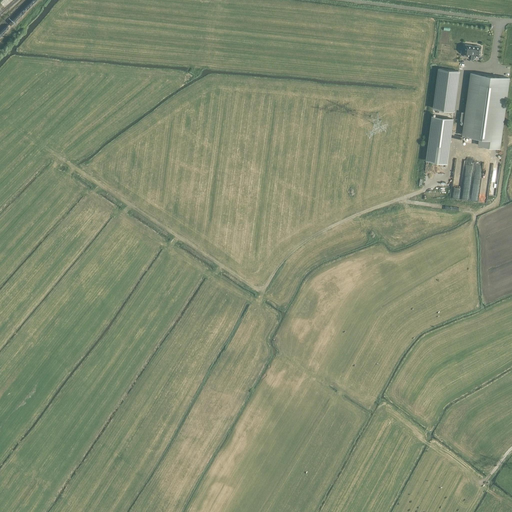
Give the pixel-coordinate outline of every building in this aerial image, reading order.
[(480,56),(481,46),(475,46),(471,46),(471,45),(465,44),(464,54),(470,55),(469,58),(474,58),(474,56),(480,56)] [(433,108),(453,111),(459,71),(439,68),(433,108)] [(480,137),(479,145),(499,148),(508,78),(499,76),(499,80),(480,78),(481,74),(471,73),(466,112),(461,112),(460,121),(465,121),(463,135),(480,137)] [(426,161),(446,163),(452,118),(432,116),(426,161)] [(451,200),(459,201),(463,166),(465,166),(463,180),(471,181),(473,163),(456,161),(451,200)] [(479,184),(472,183),(470,202),(478,203),(479,184)] [(487,202),(488,189),(480,189),(479,202),(487,202)]
